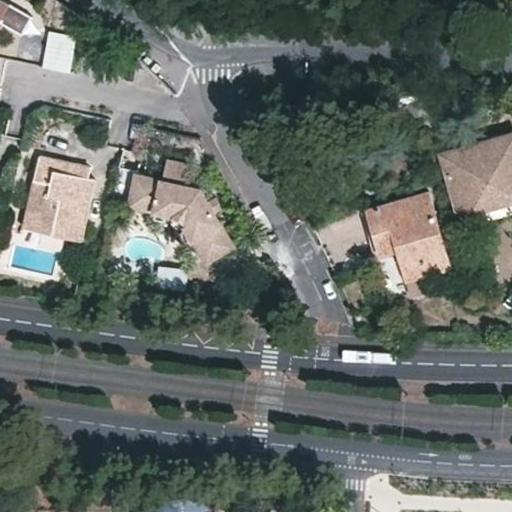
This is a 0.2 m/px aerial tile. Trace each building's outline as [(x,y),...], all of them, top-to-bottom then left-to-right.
[(34,17),(3,0),(0,0),(0,25),(2,22),(24,35),(34,17)] [(65,69),(73,33),(45,26),(37,63),(65,69)] [(428,129),(440,125),(431,94),(419,97),(428,129)] [(511,132),(442,152),(458,212),(478,206),(480,214),(511,204),(511,132)] [(85,177),(52,169),(54,159),(36,154),(20,227),(78,240),(92,178),(85,177)] [(187,161),(165,157),(161,177),(182,182),(187,161)] [(88,166),(54,159),(52,169),(85,177),(88,166)] [(158,177),(132,171),(124,206),(150,212),(158,177)] [(161,177),(158,177),(150,212),(168,215),(179,220),(191,241),(222,223),(215,211),(208,198),(201,186),(182,182),(161,177)] [(429,193),(369,209),(369,210),(382,254),(400,249),(409,277),(449,266),(429,193)] [(221,207),(214,195),(208,198),(215,211),(221,207)] [(382,254),(369,210),(360,213),(360,215),(360,217),(360,220),(359,222),(359,224),(356,229),(356,233),(356,238),(359,243),(361,246),(365,248),(366,250),(368,251),(369,253),(370,254),(372,257),(373,257),(382,254)] [(235,246),(222,224),(191,241),(203,264),(235,246)] [(449,266),(409,278),(414,295),(431,289),(428,277),(451,271),(449,265),(449,266)]
